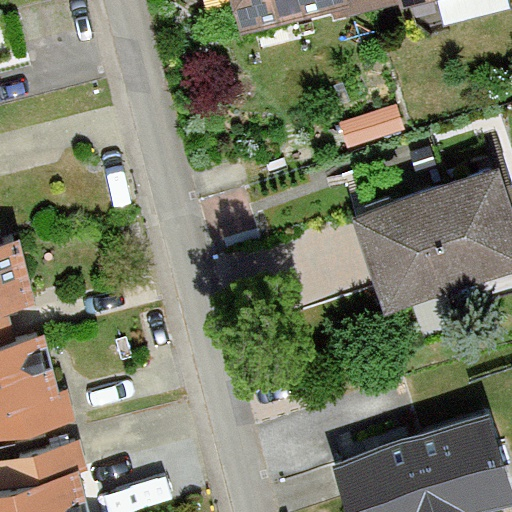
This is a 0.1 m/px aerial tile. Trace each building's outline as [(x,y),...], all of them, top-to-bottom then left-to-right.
[(368,0),(241,0),(249,34),(369,5),(368,0)] [(414,0),(417,10),(459,0),(414,0)] [(420,311),(511,278),(511,167),(385,212),(420,311)] [(0,245),(20,240),(4,178),(0,179),(0,245)] [(0,316),(59,302),(40,233),(20,240),(0,245),(0,316)] [(5,349),(0,333),(0,423),(8,449),(85,425),(75,392),(73,392),(57,335),(5,349)] [(368,511),(495,511),(466,423),(352,461),(368,511)] [(0,511),(103,511),(91,467),(0,492),(0,511)]
